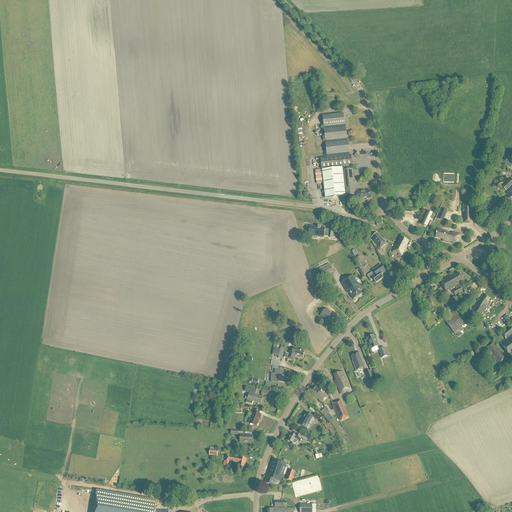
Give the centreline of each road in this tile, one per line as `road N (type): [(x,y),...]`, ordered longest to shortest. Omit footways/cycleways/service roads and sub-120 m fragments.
road 1 (unclassified): [(385,208),(355,219),(319,207),(0,171)]
road 2 (unclassified): [(255,511),(260,469),(304,383),(355,321),(422,279)]
road 3 (tertiary): [(385,208),(366,101),(281,0)]
